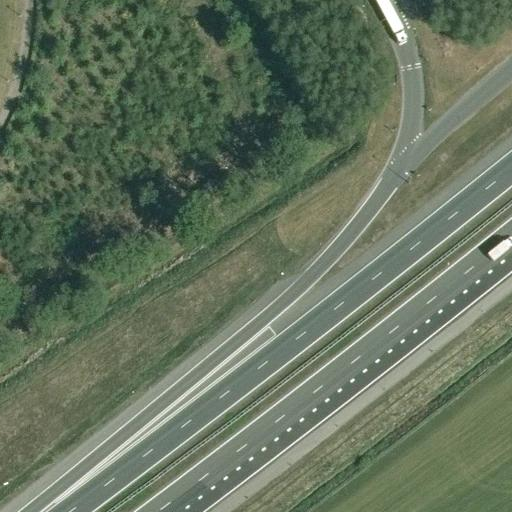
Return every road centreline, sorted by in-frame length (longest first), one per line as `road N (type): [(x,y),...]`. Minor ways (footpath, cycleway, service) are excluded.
road 1 (motorway): [(511,168),(68,511)]
road 2 (motorway): [(414,156),(329,263),(73,475),(46,511)]
road 3 (motorway): [(156,511),(511,234)]
